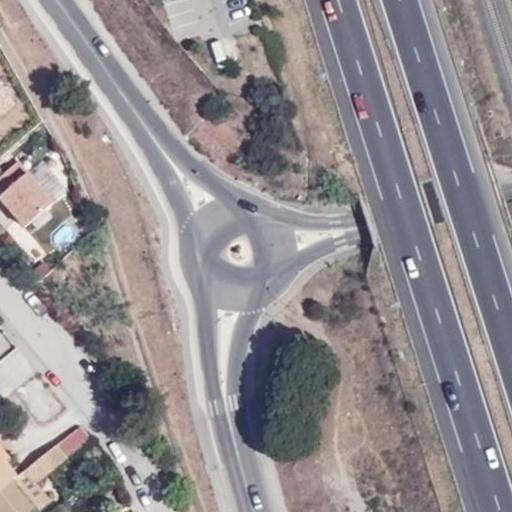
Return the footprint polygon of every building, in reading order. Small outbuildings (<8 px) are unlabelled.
[(0,177),(0,187),(5,193),(0,197),(0,198),(25,228),(53,204),(18,163),(0,177)] [(66,460),(89,440),(79,427),(56,446),(66,460)] [(0,490),(13,479),(17,476),(0,454),(0,451),(3,449),(0,445),(0,490)] [(33,486),(66,460),(56,446),(22,472),(33,486)] [(21,473),(17,476),(13,479),(37,511),(48,504),(33,486),(22,472),(21,473)] [(37,511),(13,479),(0,490),(0,511),(37,511)]
